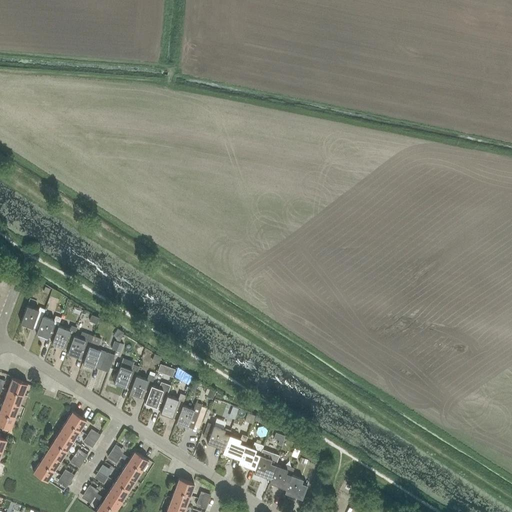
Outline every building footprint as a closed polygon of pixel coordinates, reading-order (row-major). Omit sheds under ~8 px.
[(22,316),(20,323),(32,327),(37,329),(38,329),(42,316),(43,315),(45,309),(39,307),(38,309),(27,305),(22,316)] [(37,329),(36,333),(53,339),(58,325),(61,317),(59,316),(55,315),(55,316),(54,319),(47,316),(43,315),(42,316),(38,329),(37,329)] [(99,317),(97,316),(91,315),(91,316),(89,321),(97,324),(99,317)] [(52,341),(51,343),(63,347),(68,349),(72,340),(74,335),(77,327),(72,325),(71,325),(69,329),(58,325),(53,339),(52,341)] [(68,349),(67,353),(72,354),(79,357),(84,359),(93,335),(82,331),(79,337),(74,335),(72,340),(68,349)] [(84,359),(82,362),(100,369),(105,355),(99,353),(101,349),(97,347),(101,338),(93,335),(84,359)] [(136,375),(140,367),(133,364),(131,368),(120,364),(113,382),(125,387),(126,386),(130,388),(131,388),(136,375)] [(180,380),(185,371),(177,366),(174,376),(180,380)] [(146,399),(151,385),(152,385),(155,376),(154,376),(149,374),(147,379),(136,375),(131,388),(130,388),(129,392),(141,397),(141,396),(146,398),(146,399)] [(12,377),(8,389),(23,394),(27,383),(12,377)] [(162,408),(167,394),(170,385),(159,381),(157,387),(152,385),(151,385),(146,399),(146,398),(145,402),(156,406),(161,408),(162,408)] [(8,389),(3,400),(19,406),(23,394),(8,389)] [(161,408),(160,412),(177,418),(182,405),(183,405),(186,395),(180,393),(178,399),(167,394),(162,408),(161,408)] [(3,400),(0,409),(0,411),(14,417),(19,406),(3,400)] [(177,418),(175,422),(187,426),(188,427),(193,429),(194,426),(201,406),(202,404),(196,402),(193,409),(183,405),(182,405),(177,418)] [(72,410),(66,421),(79,429),(86,419),(72,410)] [(0,411),(0,424),(10,428),(14,417),(0,411)] [(66,421),(59,431),(73,440),(79,429),(66,421)] [(208,422),(206,427),(212,429),(208,438),(207,442),(218,447),(219,446),(224,448),(224,449),(229,434),(224,432),(225,429),(208,422)] [(258,427),(256,432),(260,437),(266,435),(267,430),(264,426),(258,427)] [(59,431),(52,441),(66,450),(73,440),(59,431)] [(89,431),(87,434),(96,440),(98,437),(89,431)] [(125,432),(122,439),(126,441),(130,435),(125,432)] [(87,434),(85,437),(94,443),(96,440),(87,434)] [(244,444),(247,436),(242,434),(240,439),(229,434),(224,449),(224,448),(222,452),(234,456),(239,458),(245,444),(244,444)] [(52,441),(46,451),(60,460),(66,450),(52,441)] [(260,454),(264,445),(254,442),(252,447),(245,444),(239,458),(238,462),(249,466),(250,466),(255,468),(260,454)] [(127,461),(141,469),(148,459),(134,450),(129,458),(113,447),(111,450),(120,456),(127,461)] [(120,456),(111,450),(109,453),(118,459),(120,456)] [(46,451),(40,462),(53,470),(60,460),(46,451)] [(76,451),(74,455),(83,460),(85,457),(76,451)] [(271,459),(260,454),(255,468),(253,472),(265,476),(270,478),(276,464),(270,462),(271,459)] [(74,455),(72,458),(81,463),(83,460),(74,455)] [(127,461),(121,471),(135,479),(141,469),(127,461)] [(40,462),(33,472),(47,480),(53,470),(40,462)] [(286,488),(291,474),(290,474),(293,468),(283,464),(282,467),(276,464),(270,478),(269,482),(286,488)] [(100,467),(98,470),(107,476),(109,473),(100,467)] [(98,470),(96,473),(105,479),(107,476),(98,470)] [(121,471),(114,481),(128,490),(135,479),(121,471)] [(63,472),(61,475),(70,481),(72,478),(63,472)] [(286,488),(284,492),(296,496),(301,498),(306,484),(301,482),(302,479),(291,474),(286,488)] [(59,478),(68,484),(70,481),(61,475),(59,478)] [(179,478),(175,489),(190,495),(194,483),(179,478)] [(114,481),(108,491),(122,500),(128,490),(114,481)] [(87,487),(85,490),(94,496),(96,493),(87,487)] [(175,489),(171,500),(186,506),(190,495),(175,489)] [(85,490),(83,493),(92,499),(94,496),(85,490)] [(108,491),(101,501),(115,510),(122,500),(108,491)] [(171,500),(166,511),(167,511),(183,511),(186,506),(171,500)] [(101,501),(95,511),(113,511),(115,510),(101,501)]
